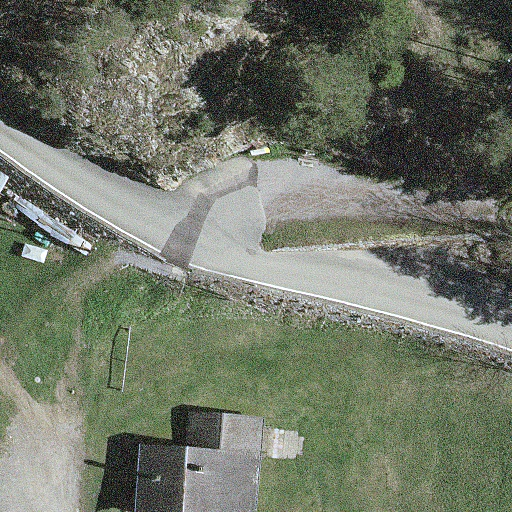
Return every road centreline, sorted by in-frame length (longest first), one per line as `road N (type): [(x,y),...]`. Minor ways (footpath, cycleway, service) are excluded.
road 1 (unclassified): [(511,332),(300,277),(176,234),(0,129)]
road 2 (track): [(176,234),(234,199),(285,192),(511,213)]
road 3 (track): [(0,371),(29,411),(44,511)]
